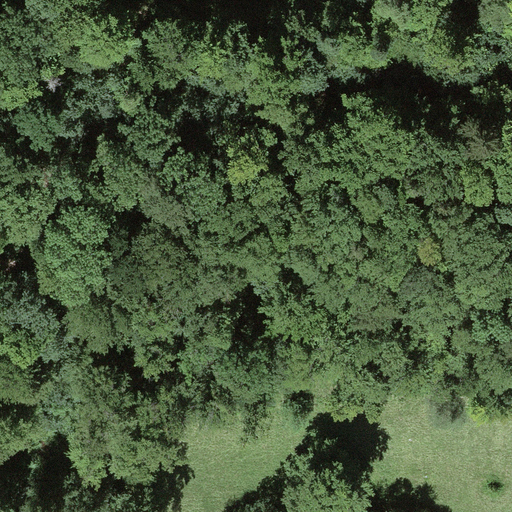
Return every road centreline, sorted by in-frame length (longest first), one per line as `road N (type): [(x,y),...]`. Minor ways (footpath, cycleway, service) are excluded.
road 1 (track): [(121,47),(302,93),(511,73)]
road 2 (track): [(0,25),(121,47)]
